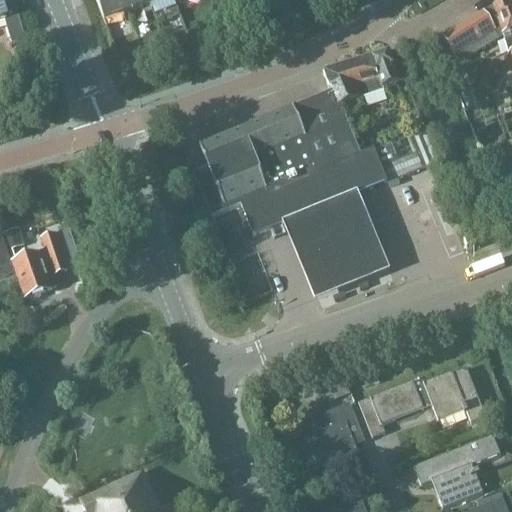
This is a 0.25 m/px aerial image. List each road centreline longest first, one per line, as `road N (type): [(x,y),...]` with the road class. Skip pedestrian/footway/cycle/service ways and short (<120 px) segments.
road 1 (tertiary): [(200,375),(511,272)]
road 2 (residential): [(105,129),(349,39),(384,15)]
road 3 (residential): [(3,511),(49,398),(103,308),(163,276)]
road 4 (residential): [(163,276),(105,129)]
road 5 (tertiary): [(247,511),(200,375)]
road 6 (residential): [(105,129),(54,0)]
